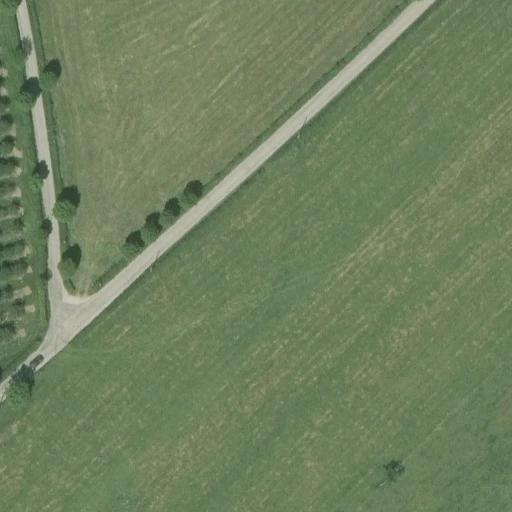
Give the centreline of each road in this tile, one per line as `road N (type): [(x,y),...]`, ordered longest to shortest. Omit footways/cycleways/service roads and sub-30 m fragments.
road 1 (unclassified): [(63,335),(422,0)]
road 2 (unclassified): [(63,335),(19,0)]
